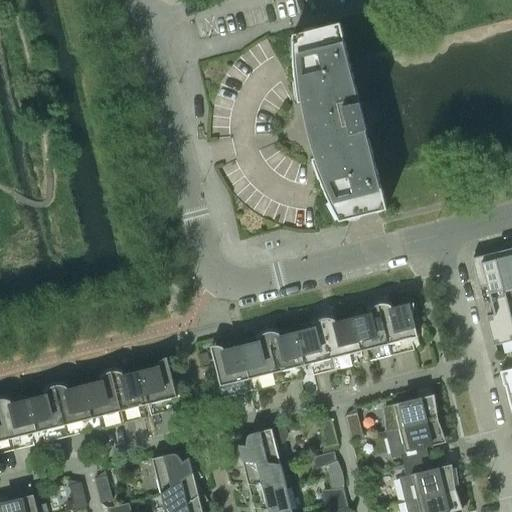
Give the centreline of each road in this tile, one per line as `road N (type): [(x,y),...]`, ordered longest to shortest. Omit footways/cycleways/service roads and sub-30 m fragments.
road 1 (residential): [(215,275),(146,25)]
road 2 (residential): [(229,424),(470,365)]
road 3 (residential): [(215,275),(247,284),(435,235)]
road 4 (residential): [(0,484),(192,431)]
road 5 (residential): [(470,365),(435,235)]
